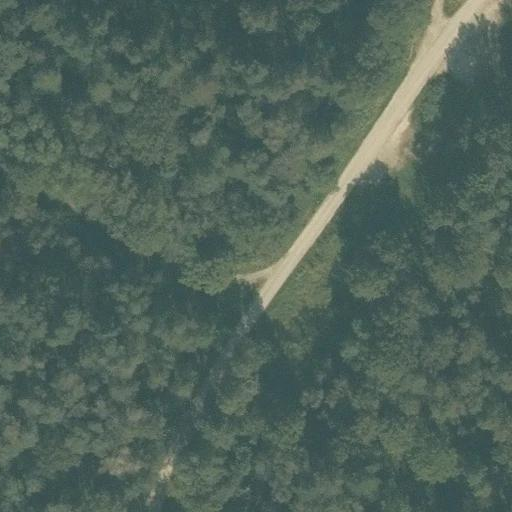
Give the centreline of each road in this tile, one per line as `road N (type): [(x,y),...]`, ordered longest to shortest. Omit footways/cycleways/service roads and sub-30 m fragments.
road 1 (unclassified): [(477,0),(252,308),(194,410),(151,511)]
road 2 (track): [(0,160),(252,308)]
road 3 (track): [(349,176),(511,249)]
